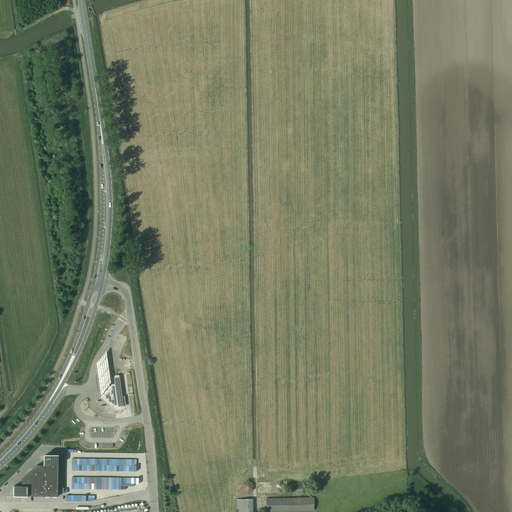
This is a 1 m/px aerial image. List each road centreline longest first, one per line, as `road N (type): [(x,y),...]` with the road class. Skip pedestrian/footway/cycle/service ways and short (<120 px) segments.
road 1 (unclassified): [(153,493),(129,299),(102,282)]
road 2 (primary): [(102,282),(110,209),(93,82)]
road 3 (primary): [(93,82),(102,209),(94,280)]
road 4 (residential): [(11,505),(1,503),(1,492),(43,448),(60,448),(60,505)]
